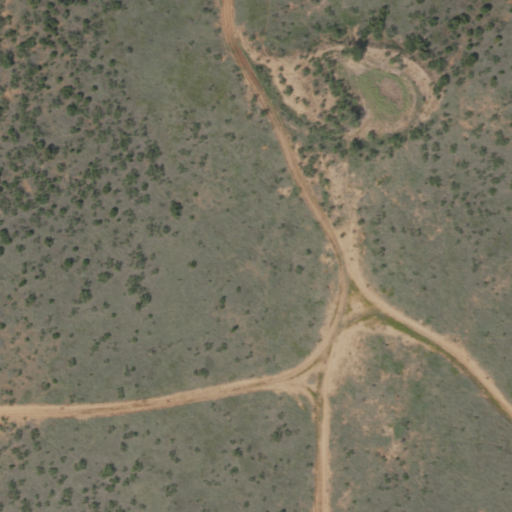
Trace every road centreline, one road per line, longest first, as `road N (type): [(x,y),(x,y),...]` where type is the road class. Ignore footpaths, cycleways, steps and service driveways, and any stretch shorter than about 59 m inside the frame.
road 1 (track): [(319,511),(346,328),(341,240),(218,49),(227,0)]
road 2 (track): [(511,428),(377,333),(346,328)]
